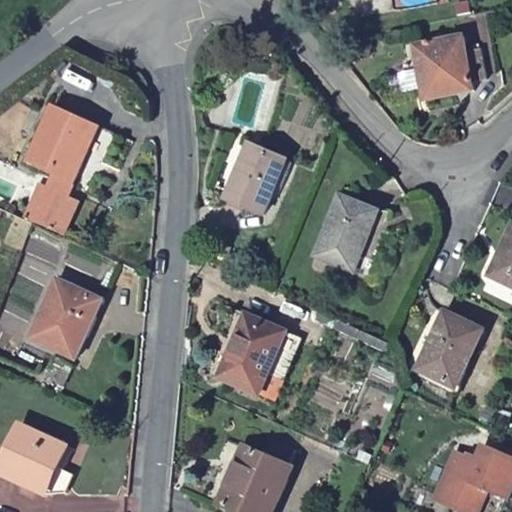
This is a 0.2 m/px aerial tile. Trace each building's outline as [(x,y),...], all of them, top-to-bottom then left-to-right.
[(413,46),(423,91),(451,85),(453,95),(473,92),(471,83),(486,80),(479,47),(464,51),(461,36),(413,46)] [(55,176),(39,211),(69,225),(88,188),(76,182),(108,115),(60,94),(33,149),(58,160),(52,174),(55,176)] [(231,197),(267,214),(292,163),(256,146),(231,197)] [(30,207),(39,211),(55,176),(52,174),(46,172),(30,207)] [(9,197),(0,192),(0,204),(5,207),(9,197)] [(314,259),(354,274),(380,213),(338,198),(314,259)] [(484,278),(511,289),(511,227),(508,225),(484,278)] [(35,324),(79,346),(106,288),(62,267),(35,324)] [(415,372),(455,390),(480,332),(440,314),(415,372)] [(218,381),(257,397),(284,335),(244,317),(232,344),(235,345),(218,381)] [(8,466),(54,489),(77,441),(30,418),(8,466)] [(456,451),(444,479),(488,496),(490,491),(510,500),(511,495),(511,455),(484,445),(477,460),(456,451)] [(216,507),(228,511),(272,511),(291,469),(240,448),(216,507)] [(488,496),(444,479),(437,495),(459,504),(466,502),(482,509),(488,496)] [(459,504),(437,495),(435,500),(462,511),(480,511),(482,509),(466,502),(459,504)]
